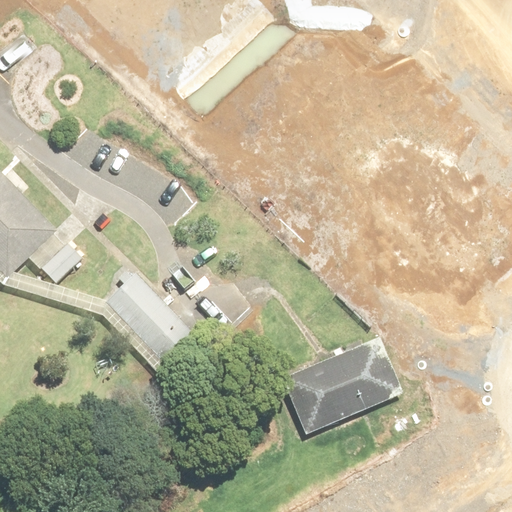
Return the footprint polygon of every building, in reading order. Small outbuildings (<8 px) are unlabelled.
[(0,265),(3,268),(50,222),(0,171),(0,265)] [(71,249),(46,274),(59,288),(85,264),(71,249)] [(183,330),(117,259),(88,286),(154,357),(183,330)] [(365,331),(274,367),(296,422),(387,386),(365,331)] [(412,401),(390,412),(399,430),(421,419),(412,401)]
